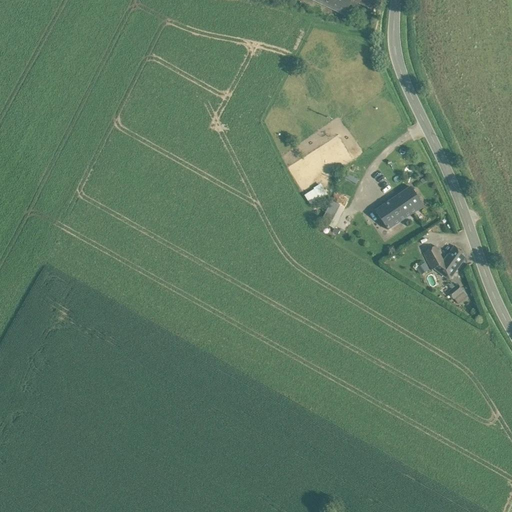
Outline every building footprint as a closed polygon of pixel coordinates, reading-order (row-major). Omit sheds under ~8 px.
[(352,0),(314,0),(345,15),(351,2),(352,0)] [(378,0),(352,0),(351,2),(373,12),(378,0)] [(359,179),(347,173),(337,192),(349,199),(359,179)] [(424,206),(411,187),(395,198),(408,217),(424,206)] [(312,205),(321,198),(315,189),(305,195),(312,205)] [(349,199),(337,192),(332,201),(337,204),(345,208),(349,199)] [(395,198),(375,211),(388,230),(408,217),(395,198)] [(340,214),(328,208),(321,222),(333,228),(340,214)] [(444,261),(436,246),(423,253),(432,270),(435,268),(444,261)] [(455,246),(444,261),(435,268),(439,273),(449,280),(465,257),(455,246)] [(417,267),(421,275),(429,271),(426,263),(417,267)] [(458,285),(449,293),(453,299),(463,291),(458,285)] [(463,291),(453,299),(457,304),(467,296),(463,291)]
